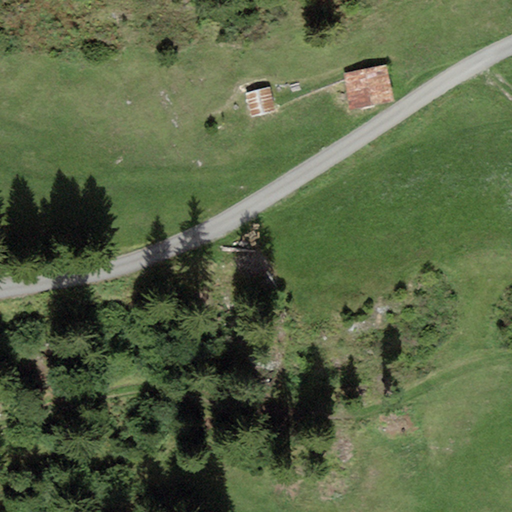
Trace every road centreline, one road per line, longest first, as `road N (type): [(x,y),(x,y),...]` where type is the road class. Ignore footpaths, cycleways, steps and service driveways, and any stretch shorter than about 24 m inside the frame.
road 1 (track): [(0,291),(103,273),(234,217),(511,42)]
road 2 (track): [(0,427),(169,388),(332,418),(387,408),(477,363),(511,357)]
